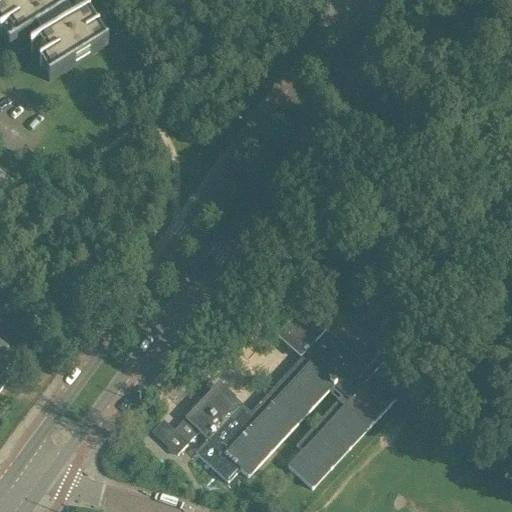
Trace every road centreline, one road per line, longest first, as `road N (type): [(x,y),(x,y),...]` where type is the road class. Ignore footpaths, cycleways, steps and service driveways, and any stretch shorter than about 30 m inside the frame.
road 1 (tertiary): [(46,478),(407,0)]
road 2 (tertiary): [(360,0),(16,466)]
road 3 (residential): [(169,511),(46,478)]
